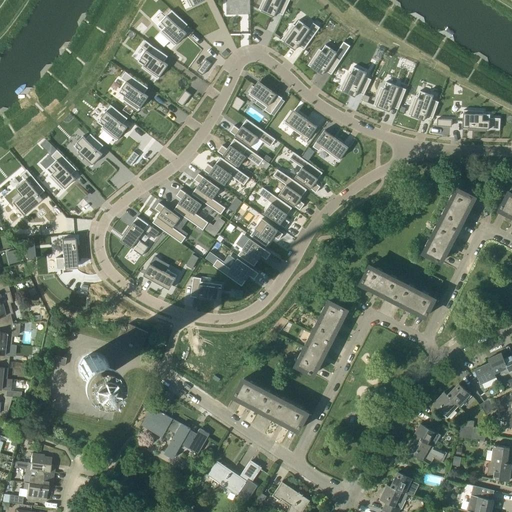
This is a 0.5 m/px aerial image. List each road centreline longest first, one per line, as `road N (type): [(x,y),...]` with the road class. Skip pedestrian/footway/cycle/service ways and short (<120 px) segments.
road 1 (residential): [(410,151),(327,106),(269,60),(245,60),(184,155),(107,217),(98,244),(106,267),(132,291),(177,311),(216,320),(244,316),(269,297),(308,232),(363,183)]
road 2 (unknown): [(258,58),(262,42),(245,13),(226,9),(206,22),(134,143),(76,201),(80,227),(100,236)]
road 3 (residential): [(345,511),(372,452),(423,377),(511,326)]
